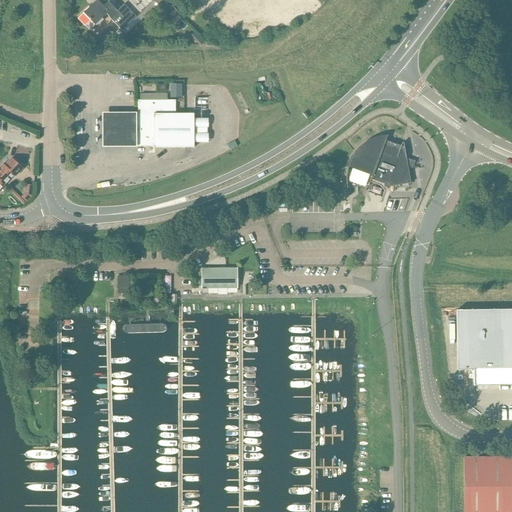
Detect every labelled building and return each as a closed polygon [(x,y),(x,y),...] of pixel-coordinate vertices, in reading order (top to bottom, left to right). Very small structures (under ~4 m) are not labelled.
[(97,0),(83,13),(95,25),(106,14),(108,13),(112,16),(110,18),(122,31),(129,24),(135,18),(149,5),(152,2),(152,1),(151,0),(128,0),(126,3),(121,8),(115,2),(112,0),(109,0),(108,2),(103,7),(97,0)] [(162,0),(155,7),(159,12),(163,16),(173,7),(165,0),(162,0)] [(108,29),(97,40),(102,45),(113,34),(108,29)] [(170,84),(170,98),(182,97),(182,84),(170,84)] [(194,114),(185,114),(175,114),(175,100),(138,100),(138,110),(141,110),(141,114),(136,114),(136,146),(154,146),(154,148),(194,148),(194,134),(207,134),(207,128),(194,128),(194,114)] [(111,116),(102,116),(102,149),(112,149),(135,149),(136,116),(111,116)] [(346,180),(347,188),(348,188),(347,181),(347,173),(349,166),(373,174),(371,179),(387,185),(386,188),(411,183),(408,167),(410,168),(413,161),(406,158),(404,146),(403,146),(404,147),(401,146),(402,146),(401,145),(401,146),(386,141),(387,138),(387,137),(379,138),(371,141),(364,145),(358,150),(353,157),(349,164),(347,172),(346,180)] [(3,164),(0,167),(0,181),(4,185),(13,176),(15,177),(22,169),(11,159),(4,166),(3,164)] [(25,193),(21,197),(26,202),(31,196),(33,186),(26,185),(25,193)] [(208,288),(227,288),(237,288),(237,269),(201,269),(202,289),(208,289),(208,288)] [(118,276),(118,288),(118,294),(125,294),(125,299),(132,299),(132,276),(118,276)] [(511,309),(456,310),(457,370),(511,369),(511,309)] [(72,324),(62,325),(63,358),(72,358),(72,324)] [(511,511),(511,457),(464,458),(464,511),(511,511)]
